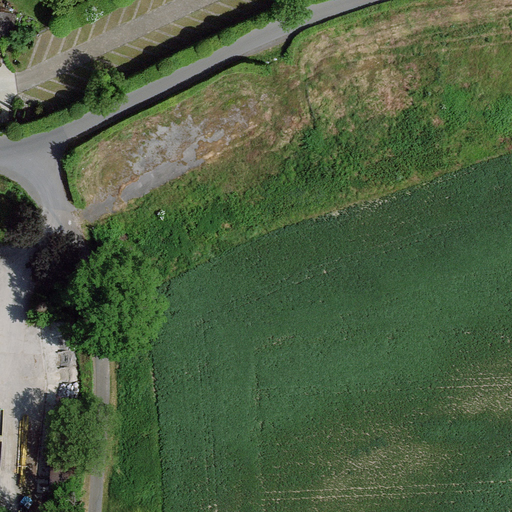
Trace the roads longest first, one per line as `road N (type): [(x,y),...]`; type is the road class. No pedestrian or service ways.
road 1 (unclassified): [(31,143),(281,27),(361,0)]
road 2 (track): [(96,511),(107,377),(99,310),(71,229)]
